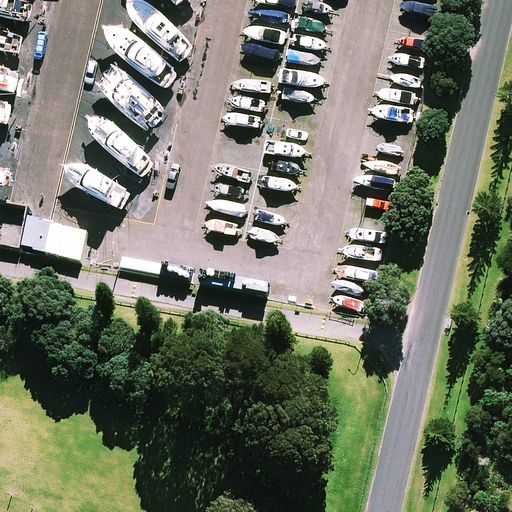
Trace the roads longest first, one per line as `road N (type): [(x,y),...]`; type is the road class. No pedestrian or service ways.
road 1 (residential): [(504,0),(391,511)]
road 2 (track): [(419,385),(403,361),(371,344),(0,275)]
